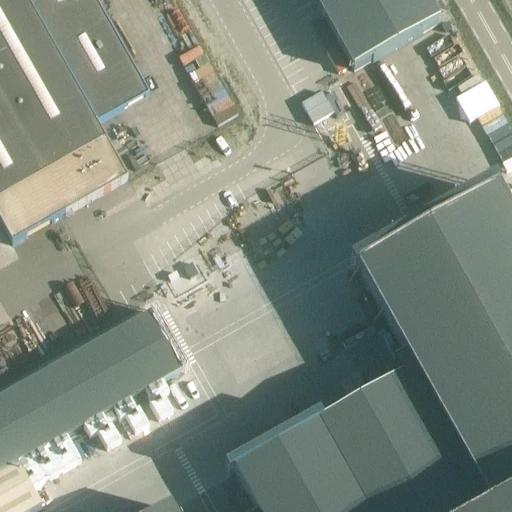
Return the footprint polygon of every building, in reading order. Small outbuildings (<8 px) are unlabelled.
[(0,0),(0,226),(12,247),(127,182),(96,126),(148,97),(93,0),(0,0)] [(121,0),(130,23),(148,16),(152,25),(178,14),(172,0),(121,0)] [(431,0),(311,0),(354,75),(444,23),(431,0)] [(504,137),(507,143),(511,140),(511,136),(492,92),(471,101),(491,143),(504,137)] [(511,511),(511,226),(496,198),(357,277),(412,376),(355,408),(272,262),(197,304),(279,451),(233,476),(253,511),(169,511),(511,511)] [(341,219),(354,213),(349,204),(307,223),(316,242),(346,228),(341,219)] [(149,319),(0,402),(0,476),(16,467),(28,488),(158,415),(147,394),(181,375),(149,319)] [(142,446),(131,450),(140,472),(150,467),(142,446)] [(0,511),(34,511),(40,509),(28,488),(16,467),(0,476),(0,511)]
